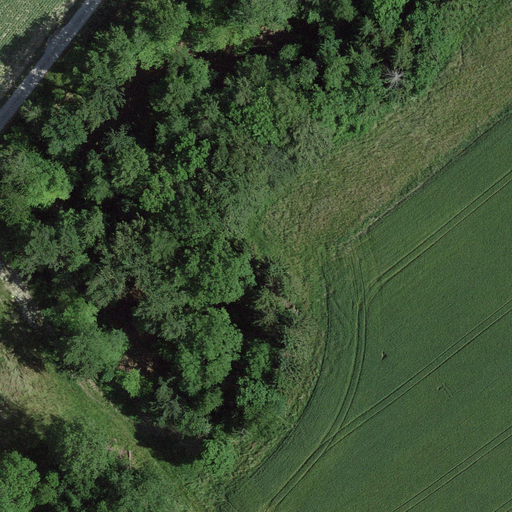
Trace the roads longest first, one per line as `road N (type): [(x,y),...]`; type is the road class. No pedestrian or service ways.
road 1 (track): [(0,243),(56,346),(205,511)]
road 2 (track): [(0,123),(96,0)]
